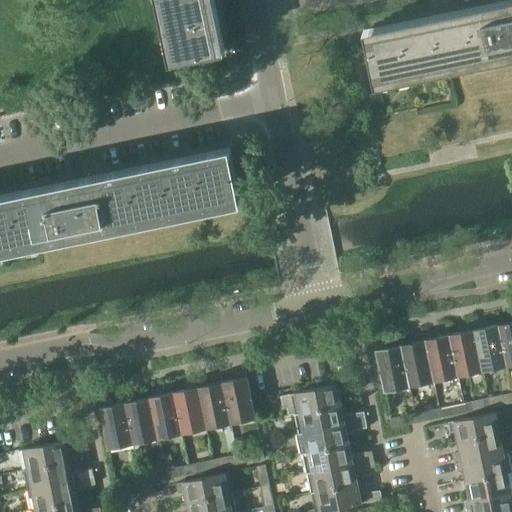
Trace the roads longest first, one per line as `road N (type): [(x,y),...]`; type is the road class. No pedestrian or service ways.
road 1 (residential): [(0,361),(318,307)]
road 2 (residential): [(0,156),(275,98)]
road 3 (residential): [(318,307),(275,98)]
road 4 (residential): [(318,307),(511,263)]
